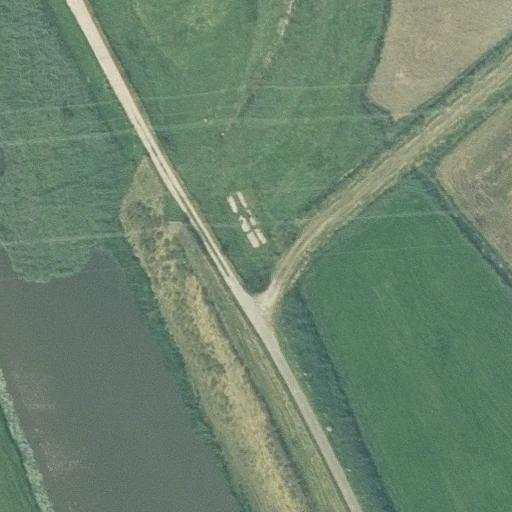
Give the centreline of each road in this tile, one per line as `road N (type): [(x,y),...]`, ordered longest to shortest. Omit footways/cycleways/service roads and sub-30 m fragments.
road 1 (track): [(254,320),(311,234),(511,64)]
road 2 (track): [(218,261),(74,0)]
